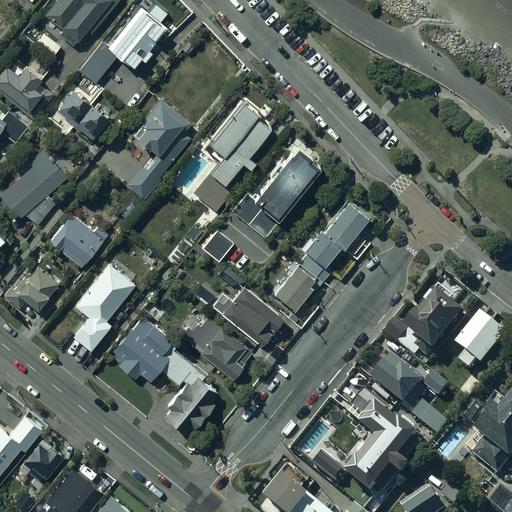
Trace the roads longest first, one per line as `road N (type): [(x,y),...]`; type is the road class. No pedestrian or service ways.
road 1 (residential): [(199,503),(431,215)]
road 2 (residential): [(226,0),(431,215)]
road 3 (tertiary): [(0,342),(199,503)]
